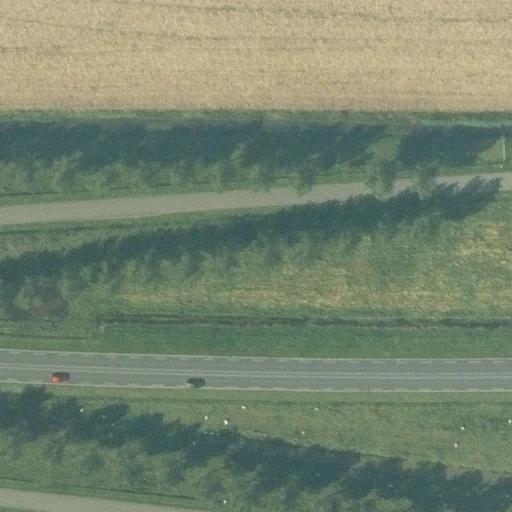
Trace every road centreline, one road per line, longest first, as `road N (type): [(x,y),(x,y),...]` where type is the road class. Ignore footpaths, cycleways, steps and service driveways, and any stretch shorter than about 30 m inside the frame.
road 1 (unclassified): [(0,216),(511,185)]
road 2 (primary): [(511,376),(0,366)]
road 3 (unclassified): [(120,511),(0,498)]
